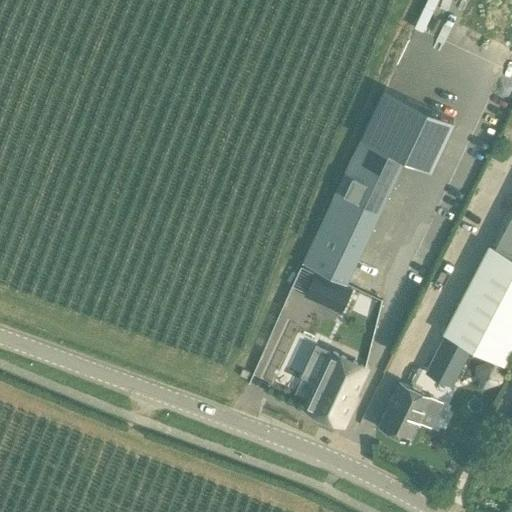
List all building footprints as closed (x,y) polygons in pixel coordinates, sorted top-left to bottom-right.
[(358,136),(341,173),(302,263),(316,270),(345,283),(402,155),(358,136)] [(511,208),(494,245),(511,254),(511,208)] [(511,254),(494,245),(450,332),(505,360),(511,347),(511,254)] [(316,270),(304,295),(341,313),(354,287),(345,283),(316,270)] [(285,351),(298,318),(287,313),(274,347),(285,351)] [(443,329),(427,365),(449,376),(465,340),(443,329)] [(352,395),(365,367),(334,353),(309,408),(342,423),(354,396),(352,395)] [(380,424),(411,438),(420,418),(432,423),(443,399),(400,379),(380,424)]
